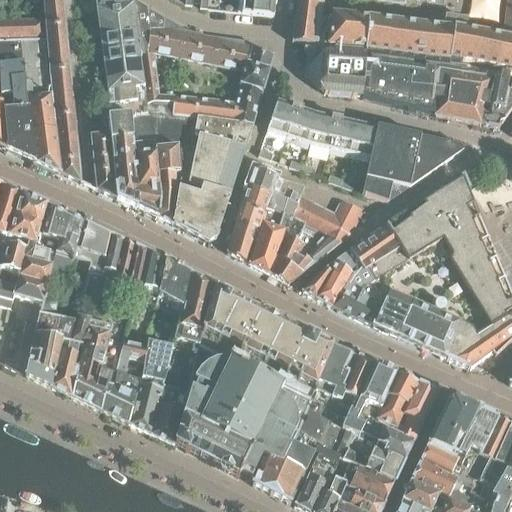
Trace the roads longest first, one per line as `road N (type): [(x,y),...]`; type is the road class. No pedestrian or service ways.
road 1 (residential): [(0,389),(263,511)]
road 2 (residential): [(281,30),(208,28),(153,0)]
